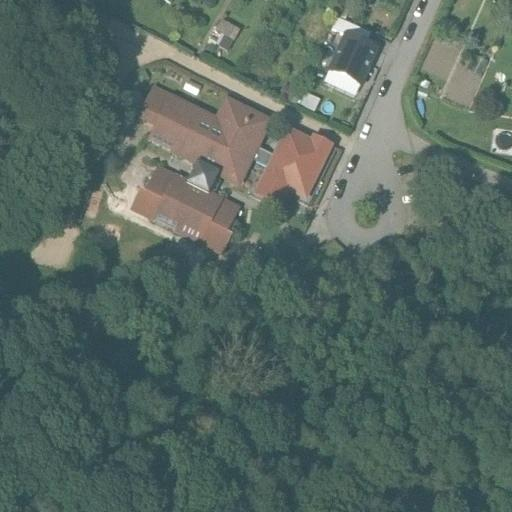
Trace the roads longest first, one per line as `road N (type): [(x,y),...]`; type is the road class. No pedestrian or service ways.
road 1 (unclassified): [(376,140),(343,186),(347,209),(365,223),(386,219),(395,202),(393,177)]
road 2 (unclassified): [(429,0),(376,140)]
